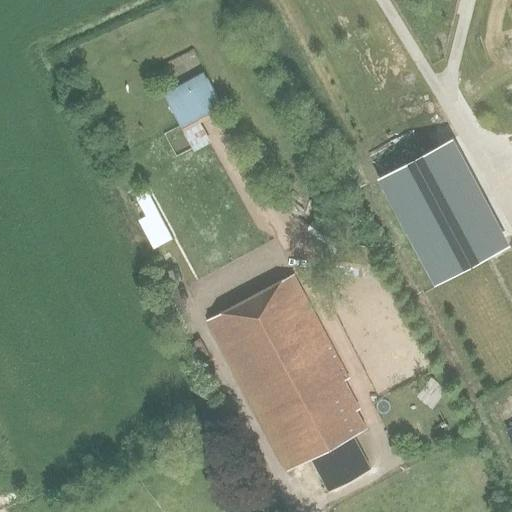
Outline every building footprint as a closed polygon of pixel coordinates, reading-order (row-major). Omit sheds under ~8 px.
[(184,133),(226,111),(208,79),(207,79),(204,73),(163,94),(184,133)] [(444,150),(381,185),(438,291),(501,257),(444,150)] [(137,197),(147,217),(140,220),(154,249),(172,239),(148,191),(137,197)] [(339,243),(336,266),(367,271),(370,248),(339,243)] [(290,276),(250,297),(348,481),(368,470),(351,437),(362,431),(353,413),(356,412),(340,382),(345,379),(290,276)] [(250,297),(205,321),(286,473),(310,460),(328,492),(348,481),(250,297)] [(416,397),(428,404),(437,391),(425,384),(416,397)]
